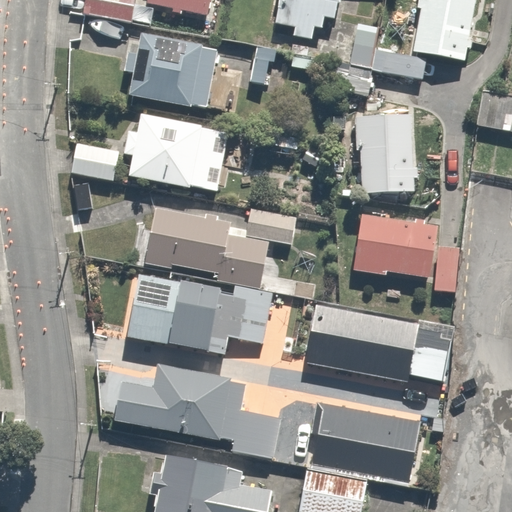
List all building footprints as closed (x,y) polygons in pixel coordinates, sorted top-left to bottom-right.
[(141,0),(93,0),(90,21),(137,28),(141,0)] [(223,0),(152,0),(149,14),(218,28),(223,0)] [(286,0),(277,48),(344,61),(355,0),(286,0)] [(426,84),(430,62),(476,70),(487,0),(425,0),(415,59),(381,53),(385,30),(364,26),(356,71),(426,84)] [(228,57),(147,39),(143,59),(130,56),(125,79),(141,83),(137,101),(214,118),(228,57)] [(511,100),(485,96),(479,130),(511,135),(511,100)] [(237,138),(147,121),(144,136),(137,134),(131,162),(142,164),(137,186),(197,197),(202,173),(229,178),(237,138)] [(414,122),(363,124),(366,206),(417,204),(414,122)] [(296,138),(258,132),(252,167),(290,173),(296,138)] [(126,156),(82,148),(76,182),(120,189),(126,156)] [(271,274),(276,243),(301,247),(305,222),(255,214),(252,232),(160,218),(152,269),(220,280),(219,287),(241,290),(276,296),(293,298),(296,278),(271,274)] [(445,233),(365,221),(357,274),(441,286),(439,297),(462,301),(469,255),(442,251),(445,233)] [(230,361),(233,346),(267,352),(276,296),(241,290),(240,302),(145,287),(136,347),(230,361)] [(462,337),(324,313),(313,374),(413,392),(415,382),(453,389),(462,337)] [(132,387),(125,428),(239,448),(237,457),(280,464),(287,426),(245,419),(250,390),(165,375),(162,392),(132,387)] [(323,413),(313,470),(375,480),(422,489),(432,432),(323,413)] [(254,475),(169,459),(166,478),(157,476),(153,501),(165,503),(163,511),(282,511),(284,503),(250,496),(254,475)] [(368,511),(375,480),(313,470),(305,511),(368,511)]
